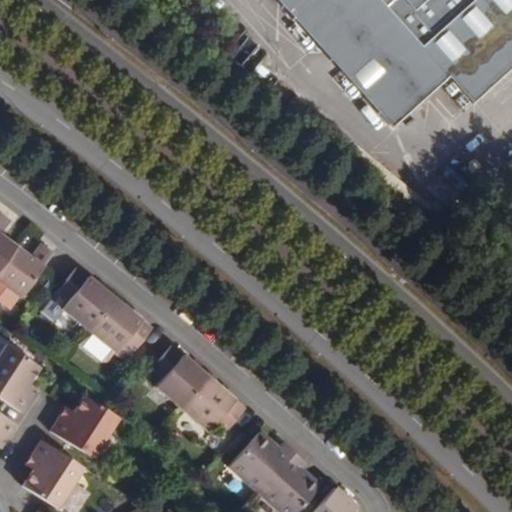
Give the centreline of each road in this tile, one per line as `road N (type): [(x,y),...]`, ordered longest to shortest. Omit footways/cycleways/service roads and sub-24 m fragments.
road 1 (primary): [(0,74),(181,218),(511,511)]
road 2 (primary): [(511,409),(30,0)]
road 3 (residential): [(0,183),(200,341),(372,495),(379,511)]
road 4 (unknown): [(511,101),(455,158),(436,167),(401,162)]
